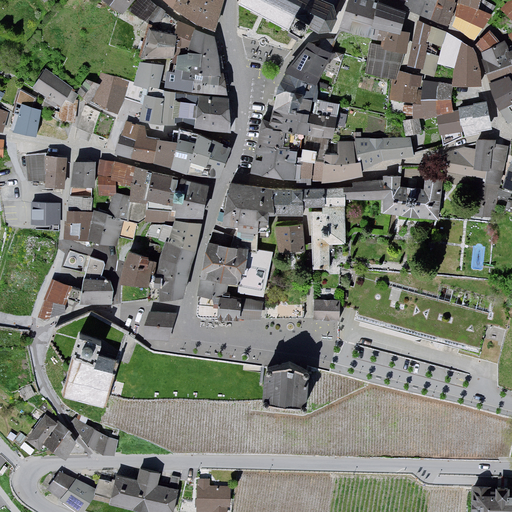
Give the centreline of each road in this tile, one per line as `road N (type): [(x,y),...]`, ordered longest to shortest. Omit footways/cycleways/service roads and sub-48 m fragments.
road 1 (residential): [(23,471),(48,461),(511,470)]
road 2 (residential): [(511,405),(305,350),(189,334),(223,183)]
road 3 (residential): [(0,138),(223,183)]
road 4 (residential): [(223,183),(241,111),(230,34)]
